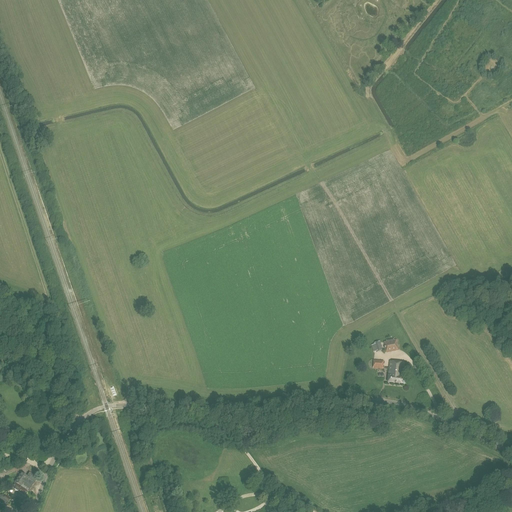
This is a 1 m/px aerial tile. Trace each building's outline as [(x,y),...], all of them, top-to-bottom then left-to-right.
[(399,351),(397,341),(385,343),(387,353),(399,351)] [(376,355),(386,352),(383,345),(374,349),(376,355)] [(384,362),(374,361),(374,368),(384,369),(384,362)] [(388,383),(402,385),(405,364),(390,362),(388,383)] [(14,481),(15,481),(28,491),(34,481),(37,477),(29,472),(27,476),(21,472),(14,481)] [(11,486),(24,495),(27,490),(28,491),(15,481),(11,486)] [(11,499),(6,495),(5,496),(3,494),(0,497),(0,500),(6,505),(11,499)]
